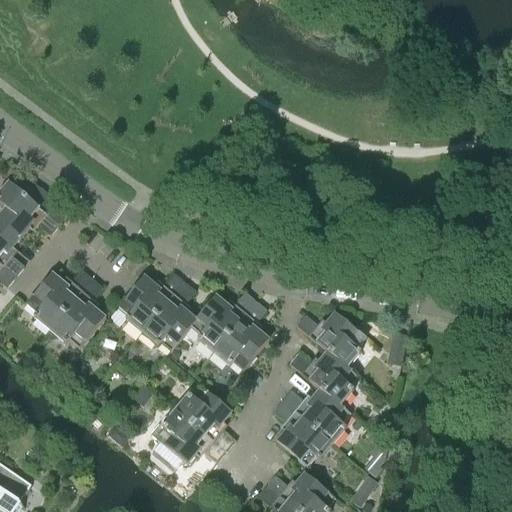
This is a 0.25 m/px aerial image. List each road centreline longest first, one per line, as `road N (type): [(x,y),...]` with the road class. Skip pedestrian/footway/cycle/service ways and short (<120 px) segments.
road 1 (residential): [(232,477),(259,444),(247,416),(275,373),(301,280)]
road 2 (residential): [(301,280),(207,258),(98,202)]
road 3 (residential): [(511,318),(301,280)]
road 4 (residential): [(98,202),(0,123)]
